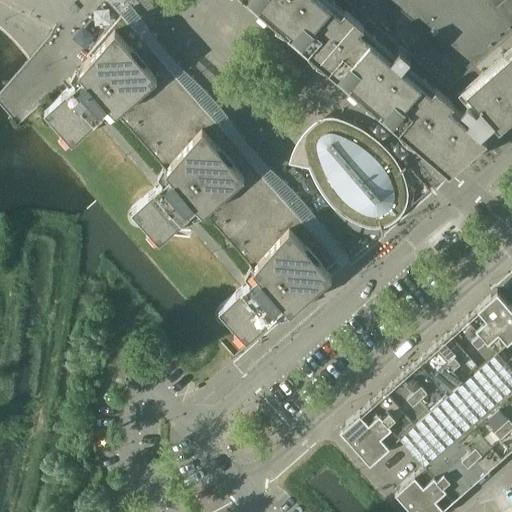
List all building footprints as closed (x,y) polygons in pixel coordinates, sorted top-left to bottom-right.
[(252,0),(449,169),(454,165),(457,163),(464,156),(467,154),(474,147),(477,145),(484,138),(487,136),(486,135),(481,131),(493,120),(498,125),(499,126),(500,125),(511,114),(511,17),(497,0),(252,0)] [(53,100),(44,108),(45,108),(60,126),(72,140),(74,138),(95,119),(97,118),(103,112),(100,108),(107,102),(118,113),(164,165),(174,177),(166,184),(162,180),(156,186),(154,187),(133,206),(132,207),(132,208),(147,225),(159,239),(161,237),(168,231),(174,226),(183,218),(184,217),(190,212),(187,208),(195,201),(202,209),(251,264),(261,276),(253,283),(249,279),(243,285),(242,286),(219,306),(219,307),(234,324),(246,338),(255,330),(259,335),(270,326),(265,321),(271,316),(277,311),(274,307),(273,307),(282,300),(285,304),(289,308),(290,309),(292,307),(303,298),(305,296),(316,286),(318,284),(329,275),(331,273),(330,271),(327,267),(338,257),(122,11),(121,12),(87,51),(90,55),(79,69),(87,78),(86,78),(78,85),(76,82),(75,81),(69,86),(67,88),(63,92),(59,87),(49,96),(50,97),(53,100)] [(107,102),(100,108),(103,112),(107,117),(118,113),(107,102)] [(323,126),(297,155),(312,162),(315,169),(319,179),(323,185),(329,194),(334,200),(340,206),(347,212),(352,215),(357,218),(365,221),(371,222),(376,222),(379,222),(381,221),(384,221),(387,219),(391,217),(394,215),(397,212),(399,209),(402,205),(403,198),(404,196),(404,192),(403,189),(402,182),(401,178),(399,173),(395,166),(393,162),(390,158),(386,153),(381,148),(377,144),(372,140),(363,133),(356,130),(352,127),(347,125),(338,121),(331,120),(328,119),(321,121),(323,126)] [(164,165),(158,175),(162,180),(166,184),(174,177),(164,165)] [(511,209),(511,195),(510,194),(502,203),(511,211),(511,209)] [(187,208),(190,212),(194,216),(202,209),(195,201),(187,208)] [(251,264),(245,275),(249,279),(249,280),(253,283),(261,276),(251,264)] [(467,315),(482,332),(511,305),(497,288),(467,315)] [(511,305),(482,332),(497,349),(511,335),(511,305)] [(481,363),(497,349),(482,332),(467,315),(451,329),(481,363)] [(464,377),(481,363),(451,329),(434,343),(464,377)] [(448,392),(464,377),(434,343),(418,357),(448,392)] [(432,406),(448,392),(418,357),(402,372),(432,406)] [(416,420),(432,406),(402,372),(386,386),(416,420)] [(400,434),(416,420),(386,386),(369,400),(385,417),(400,434)] [(511,398),(505,391),(489,405),(511,431),(511,398)] [(355,444),(385,417),(369,400),(340,426),(355,444)] [(503,453),(511,445),(511,431),(489,405),(473,419),(503,453)] [(400,434),(385,417),(355,444),(370,461),(400,434)] [(473,419),(457,434),(487,468),(503,453),(473,419)] [(470,482),(487,468),(457,434),(441,448),(470,482)] [(454,497),(470,482),(441,448),(424,463),(439,479),(454,497)] [(395,489),(409,505),(439,479),(424,463),(395,489)] [(439,479),(409,505),(415,511),(436,511),(454,497),(439,479)] [(102,492),(86,501),(88,508),(90,511),(102,511),(111,507),(111,505),(110,501),(109,498),(106,495),(103,493),(102,492)]
